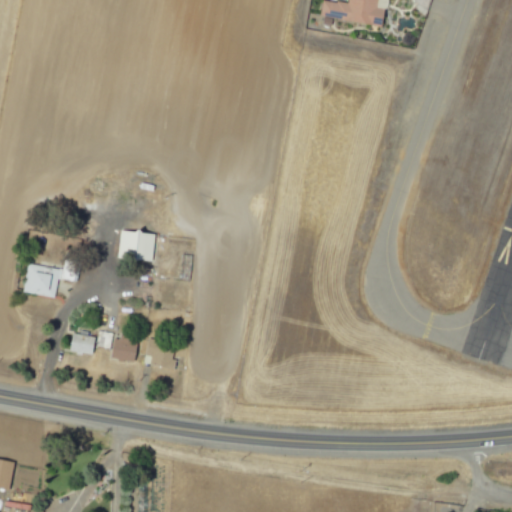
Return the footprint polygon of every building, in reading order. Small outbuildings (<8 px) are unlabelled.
[(387,0),(380,32),(316,18),(320,0),(329,0),(347,4),(347,0),(387,0)] [(127,232),(115,231),(114,258),(125,259),(127,232)] [(51,297),(54,271),(22,268),(19,293),(51,297)] [(66,333),(65,352),(91,353),(92,334),(66,333)] [(133,342),(110,337),(106,358),(129,363),(133,342)] [(171,346),(144,343),(141,365),(169,368),(171,346)] [(0,489),(6,491),(10,462),(0,460),(0,489)]
